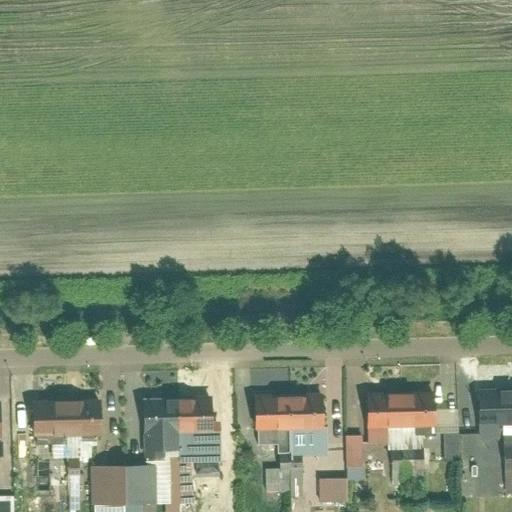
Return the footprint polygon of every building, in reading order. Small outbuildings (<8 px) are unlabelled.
[(372,428),(439,425),(439,408),(438,388),(371,391),(372,428)] [(485,425),(511,424),(511,388),(483,390),(485,425)] [(296,427),(331,426),(330,390),(294,392),(296,427)] [(260,428),(296,427),(294,392),(259,393),(260,428)] [(217,396),(182,397),(184,433),(219,431),(218,398),(217,396)] [(184,433),(182,397),(146,398),(148,450),(184,448),(184,433)] [(218,398),(219,431),(223,431),(236,431),(235,397),(218,398)] [(39,435),(72,435),(72,398),(39,399),(39,435)] [(72,435),(106,435),(106,398),(72,398),(72,435)] [(463,407),(439,408),(439,425),(440,432),(463,431),(463,407)] [(219,431),(184,433),(184,448),(185,456),(196,455),(224,454),(224,452),(223,431),(219,431)] [(236,431),(223,431),(224,452),(237,451),(236,431)] [(368,465),(367,434),(349,435),(350,465),(368,465)] [(35,470),(34,444),(16,444),(17,471),(35,470)] [(198,502),(196,455),(185,456),(175,456),(176,503),(198,502)] [(162,503),(176,503),(175,456),(151,457),(151,463),(161,463),(162,501),(162,503)] [(162,501),(161,463),(151,463),(134,464),(135,502),(162,501)] [(97,503),(135,502),(134,464),(96,465),(97,503)] [(302,464),(265,466),(267,494),(304,492),(302,464)] [(323,500),(352,499),(351,477),(323,478),(323,500)] [(0,494),(0,511),(18,511),(17,494),(0,494)]
